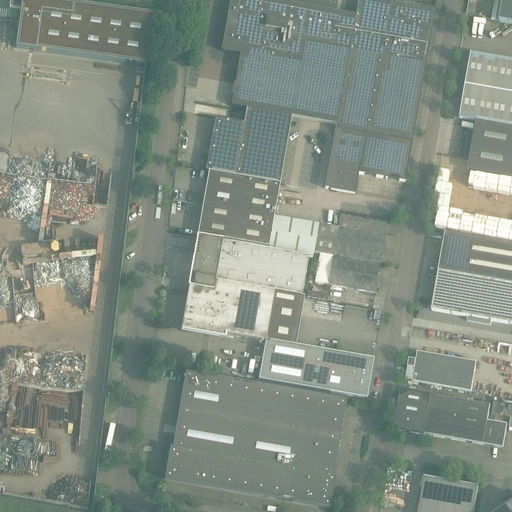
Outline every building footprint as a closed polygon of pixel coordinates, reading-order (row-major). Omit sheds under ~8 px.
[(73,5),(73,3),(51,0),(10,0),(9,9),(21,11),(15,49),(145,67),(152,15),(73,5)] [(230,2),(229,3),(221,51),(221,52),(239,55),(230,107),(231,107),(335,126),(340,102),(355,16),(336,13),(290,4),(290,3),(290,2),(290,1),(289,0),(277,0),(277,1),(277,2),(264,0),(230,0),(230,1),(230,2)] [(427,55),(435,10),(388,2),(385,1),(378,0),(357,0),(355,16),(340,102),(335,126),(335,127),(324,189),(355,195),(358,175),(405,183),(412,144),(427,55)] [(511,0),(503,0),(499,22),(508,24),(511,24),(511,0)] [(460,120),(477,123),(511,129),(511,61),(471,55),(460,120)] [(212,132),(205,172),(208,172),(208,173),(279,185),(291,118),(246,110),(246,113),(244,123),(244,125),(214,119),(214,121),(213,126),(215,127),(214,133),(212,132)] [(511,129),(477,123),(468,173),(511,180),(511,129)] [(11,204),(15,175),(0,173),(0,219),(12,221),(14,204),(11,204)] [(274,218),(279,185),(208,173),(197,236),(268,248),(274,218)] [(465,214),(462,233),(511,241),(511,216),(490,213),(489,217),(465,214)] [(442,228),(442,221),(449,222),(450,215),(439,214),(437,227),(442,228)] [(274,218),(268,248),(268,251),(308,258),(312,259),(313,254),(320,255),(332,257),(337,229),(274,218)] [(332,257),(380,265),(385,237),(337,229),(332,257)] [(511,245),(445,234),(439,272),(511,285),(511,245)] [(197,239),(190,277),(190,278),(194,279),(193,288),(188,287),(188,288),(232,296),(234,286),(274,293),(301,297),(308,258),(268,251),(197,239)] [(434,301),(432,312),(468,318),(467,322),(490,326),(491,322),(511,325),(511,285),(439,272),(436,286),(434,301)] [(228,336),(265,343),(274,293),(234,286),(232,296),(188,288),(181,332),(227,340),(228,336)] [(309,292),(308,297),(319,300),(321,294),(309,292)] [(373,362),(265,343),(258,381),(366,400),(373,362)] [(417,353),(412,382),(471,393),(476,363),(417,353)] [(330,510),(335,478),(333,478),(346,401),(185,372),(172,449),(170,449),(164,481),(282,502),(282,499),(292,501),(292,503),(330,510)] [(394,430),(423,435),(430,396),(401,391),(394,430)] [(423,435),(483,446),(487,422),(490,406),(430,396),(423,435)] [(493,403),(491,415),(501,416),(503,414),(505,405),(493,403)] [(507,426),(487,422),(483,446),(503,449),(507,426)] [(418,511),(473,511),(478,488),(425,478),(418,511)] [(64,506),(87,507),(89,484),(77,483),(77,499),(64,499),(64,506)]
